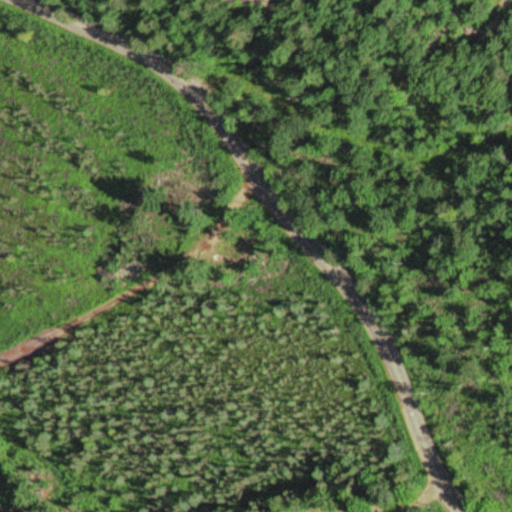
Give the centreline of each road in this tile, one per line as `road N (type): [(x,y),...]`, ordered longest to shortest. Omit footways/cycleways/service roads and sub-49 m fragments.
road 1 (tertiary): [(470,511),(429,448),(375,323),(311,250),(261,175)]
road 2 (track): [(0,358),(138,285),(261,175)]
road 3 (tertiary): [(261,175),(223,117),(183,77),(37,0)]
